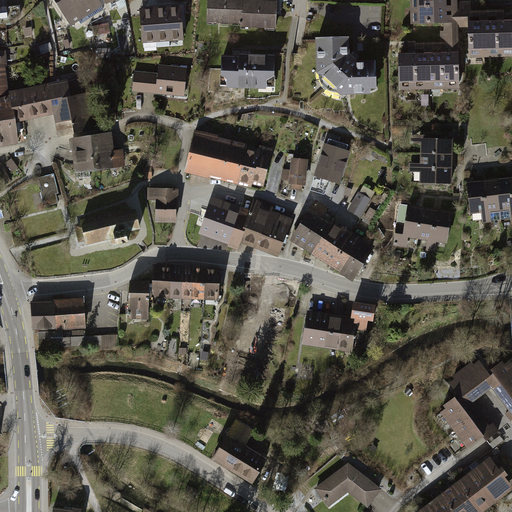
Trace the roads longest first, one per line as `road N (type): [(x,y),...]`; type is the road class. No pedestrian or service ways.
road 1 (tertiary): [(177,253),(276,264),(381,291),(511,283)]
road 2 (residential): [(27,435),(155,443),(272,511)]
road 3 (tertiary): [(6,292),(107,279),(177,253)]
road 4 (secondary): [(27,435),(6,292)]
